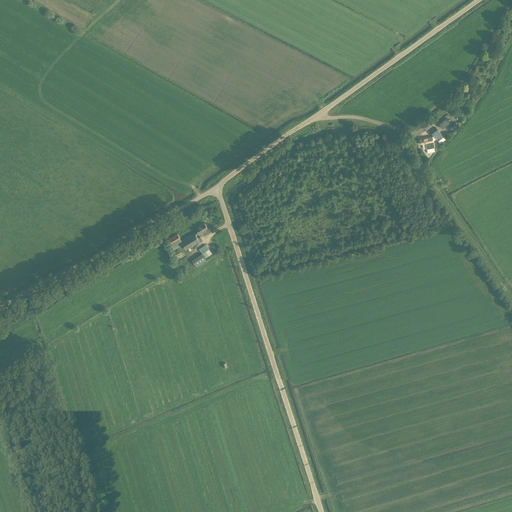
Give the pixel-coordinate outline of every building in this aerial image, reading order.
[(446,118),(439,124),(442,128),(450,122),(446,118)] [(443,137),(436,127),(430,131),(438,141),(443,137)] [(420,139),(421,144),(433,142),(432,136),(420,139)] [(196,235),(199,233),(200,234),(202,233),(201,232),(208,228),(205,223),(196,229),(197,231),(181,240),(178,234),(169,239),(174,249),(183,243),(186,249),(200,241),(200,242),(203,241),(200,237),(198,239),(196,235)] [(202,254),(209,249),(206,244),(199,249),(202,254)] [(197,267),(206,261),(201,254),(192,260),(197,267)]
